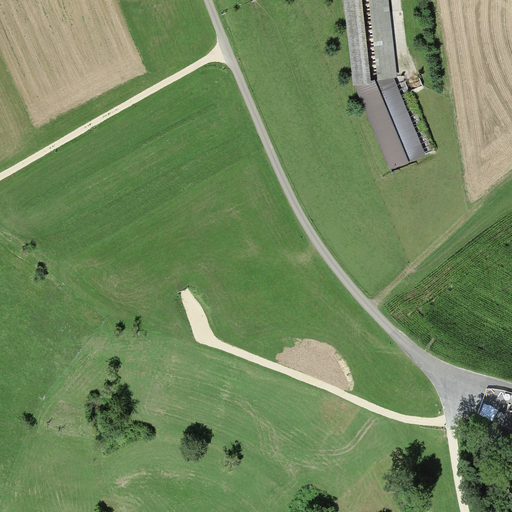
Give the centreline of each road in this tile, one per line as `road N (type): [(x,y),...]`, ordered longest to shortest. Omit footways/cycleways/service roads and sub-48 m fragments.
road 1 (track): [(511,394),(444,376),(343,281),(296,212),(206,0)]
road 2 (track): [(0,176),(223,51)]
road 3 (track): [(208,343),(418,422),(449,426)]
road 4 (track): [(365,306),(511,177)]
road 5 (track): [(464,511),(444,376)]
